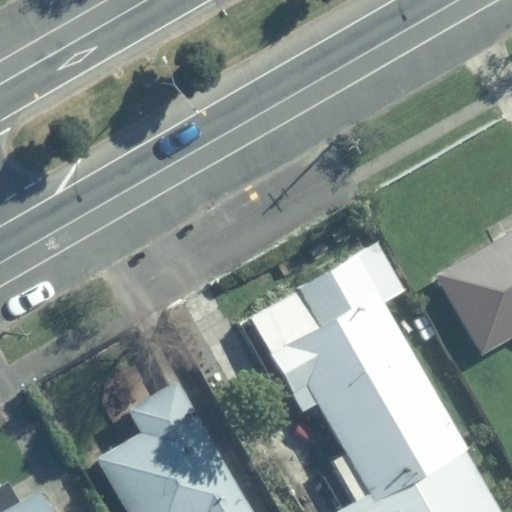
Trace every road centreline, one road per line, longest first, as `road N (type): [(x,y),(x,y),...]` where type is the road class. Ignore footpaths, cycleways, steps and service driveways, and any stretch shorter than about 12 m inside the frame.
road 1 (primary): [(433,0),(0,249)]
road 2 (primary): [(0,88),(154,0)]
